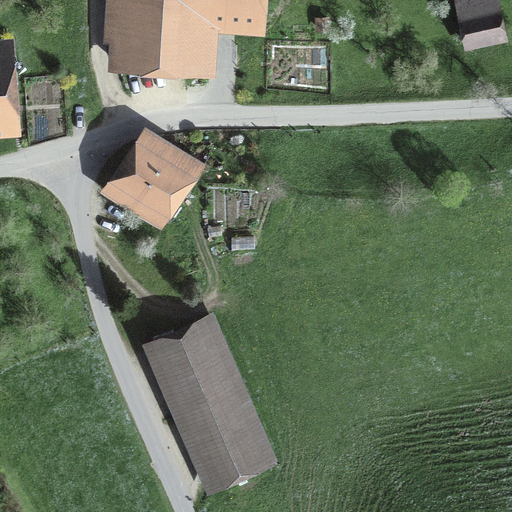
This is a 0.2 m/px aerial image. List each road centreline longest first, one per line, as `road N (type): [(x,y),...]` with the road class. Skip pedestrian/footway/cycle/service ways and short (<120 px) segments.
road 1 (unclassified): [(62,148),(197,119),(511,107)]
road 2 (unclassified): [(62,148),(104,320),(185,511)]
road 3 (track): [(95,0),(119,131)]
